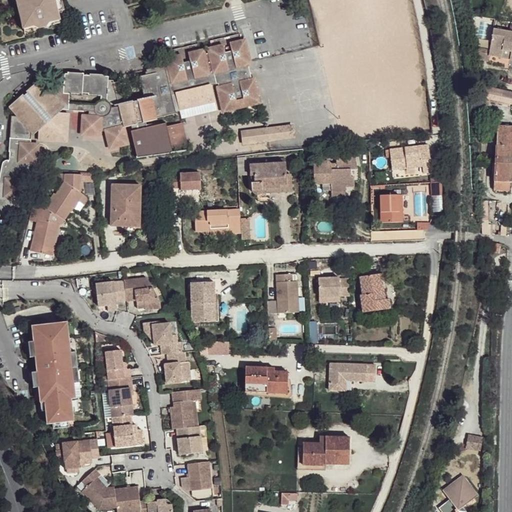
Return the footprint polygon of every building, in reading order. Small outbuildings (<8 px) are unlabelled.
[(16,0),(23,32),(55,25),(55,24),(57,24),(55,19),(62,18),(57,0),(16,0)] [(511,33),(495,30),(490,57),(503,59),(504,52),(511,53),(510,60),(511,60),(511,33)] [(244,39),(242,32),(212,39),(214,46),(225,44),(227,52),(232,51),(231,42),(244,39)] [(54,82),(46,72),(35,79),(37,82),(25,91),(23,89),(12,98),(18,108),(14,109),(10,143),(12,144),(11,152),(8,153),(5,154),(0,179),(0,192),(6,202),(12,198),(19,199),(20,189),(25,189),(25,186),(27,186),(28,173),(27,173),(28,164),(34,165),(35,159),(41,160),(42,144),(41,144),(41,141),(37,141),(37,131),(40,132),(46,127),(68,108),(71,105),(88,107),(88,111),(85,111),(85,113),(83,114),(82,129),(84,130),(84,132),(97,134),(98,132),(101,132),(102,129),(107,129),(108,131),(107,131),(111,147),(112,146),(113,148),(126,145),(126,142),(128,141),(125,126),(131,124),(132,131),(131,131),(137,157),(172,150),(166,123),(148,127),(146,119),(176,112),(173,98),(171,99),(170,93),(177,91),(210,85),(218,83),(219,89),(221,89),(222,91),(220,91),(224,107),(225,107),(226,109),(239,106),(237,99),(243,98),(245,105),(257,103),(257,101),(259,100),(255,80),(253,80),(249,62),(251,61),(246,41),(244,41),(244,39),(231,42),(232,51),(227,52),(225,44),(214,46),(213,47),(210,48),(211,51),(207,52),(206,49),(204,49),(203,47),(191,50),(192,58),(187,59),(185,52),(173,55),(172,55),(172,58),(171,58),(172,64),(165,65),(164,61),(146,66),(146,69),(145,69),(145,71),(139,73),(141,76),(143,76),(143,78),(142,79),(144,95),(127,99),(122,77),(117,78),(116,76),(113,76),(112,73),(96,71),(96,73),(90,72),(89,71),(74,69),(71,71),(70,77),(55,77),(54,82)] [(203,47),(202,41),(172,48),(173,55),(185,52),(187,59),(192,58),(191,50),(203,47)] [(214,102),(210,85),(177,91),(181,109),(214,102)] [(485,96),(511,101),(511,91),(485,86),(485,96)] [(75,138),(77,109),(68,108),(46,127),(45,136),(75,138)] [(511,126),(497,125),(493,191),(508,192),(508,181),(511,181),(511,126)] [(295,140),(292,126),(241,132),(243,147),(295,140)] [(429,145),(390,149),(391,168),(422,166),(422,172),(431,172),(429,145)] [(357,168),(354,153),(336,156),(336,164),(332,164),(327,161),(322,161),(319,165),(314,165),(313,183),(321,183),(321,187),(330,186),(330,192),(344,191),(344,186),(354,185),(353,176),(350,176),(350,169),(357,168)] [(288,174),(287,160),(251,161),(251,175),(255,175),(255,181),(252,181),(253,191),(255,194),(258,195),(261,193),(264,193),(294,191),(294,174),(288,174)] [(180,177),(170,177),(171,188),(180,188),(181,190),(201,189),(200,173),(180,174),(180,177)] [(81,192),(82,176),(69,175),(67,182),(60,194),(57,192),(48,205),(53,210),(63,217),(72,206),(74,207),(85,194),(81,192)] [(440,182),(430,182),(430,196),(440,196),(440,182)] [(141,219),(143,187),(114,185),(111,227),(126,228),(126,224),(140,224),(141,219)] [(400,194),(379,194),(379,222),(400,222),(400,194)] [(55,252),(60,223),(50,220),(53,210),(48,205),(47,205),(34,203),(30,218),(39,220),(33,248),(55,252)] [(238,232),(237,209),(228,210),(229,233),(238,232)] [(229,233),(228,210),(195,212),(196,230),(211,230),(211,233),(229,233)] [(250,237),(250,216),(241,217),(242,238),(250,237)] [(144,219),(141,219),(140,224),(126,224),(126,228),(126,233),(144,233),(144,219)] [(500,245),(491,244),(490,253),(499,254),(500,245)] [(358,257),(348,257),(349,269),(358,269),(358,257)] [(384,298),(380,271),(359,274),(362,293),(359,294),(361,311),(370,310),(369,300),(384,298)] [(290,281),(290,273),(277,273),(278,281),(290,281)] [(340,296),(350,295),(349,278),(339,278),(339,277),(319,278),(319,296),(340,296)] [(147,278),(124,280),(124,281),(126,300),(126,301),(136,300),(137,306),(145,305),(160,304),(147,278)] [(299,297),(299,280),(290,281),(278,281),(278,300),(267,300),(268,313),(279,312),(296,312),(295,297),(299,297)] [(124,281),(96,284),(98,306),(107,305),(116,304),(116,301),(126,300),(124,281)] [(215,293),(215,282),(191,282),(192,320),(211,320),(210,301),(215,300),(215,293)] [(388,307),(387,298),(384,298),(369,300),(370,310),(388,307)] [(152,321),(143,322),(144,330),(150,337),(153,337),(154,344),(160,344),(161,354),(167,353),(181,352),(180,342),(177,342),(176,334),(171,334),(170,323),(153,324),(152,321)] [(65,323),(34,327),(36,342),(38,358),(40,373),(42,388),(44,403),(48,402),(49,410),(51,425),(57,424),(72,422),(77,421),(76,414),(75,399),(79,399),(77,384),(73,353),(72,338),(67,338),(65,323)] [(268,328),(268,342),(278,341),(277,327),(268,328)] [(229,354),(229,341),(208,342),(208,354),(229,354)] [(120,350),(104,351),(108,380),(124,378),(129,377),(128,368),(123,369),(120,350)] [(181,352),(167,353),(168,363),(168,366),(164,367),(166,382),(190,379),(188,361),(185,361),(184,351),(181,352)] [(79,352),(73,353),(77,384),(83,383),(79,352)] [(375,364),(330,362),(329,389),(351,390),(352,380),(375,380),(375,364)] [(288,391),(289,370),(275,370),(267,370),(268,365),(247,364),(246,390),(288,391)] [(130,415),(133,415),(129,388),(109,390),(111,408),(118,407),(119,417),(130,415)] [(199,389),(172,391),(173,406),(169,407),(171,428),(176,427),(193,425),(191,400),(200,399),(199,389)] [(119,417),(112,418),(114,433),(116,447),(143,444),(141,429),(136,429),(132,430),(132,425),(130,415),(119,417)] [(205,424),(198,425),(201,451),(208,451),(205,424)] [(193,425),(176,427),(179,454),(201,451),(198,425),(193,425)] [(480,432),(467,430),(466,442),(478,445),(480,432)] [(114,433),(107,434),(108,448),(116,447),(114,433)] [(349,464),(350,436),(326,435),(325,441),(303,441),(302,463),(325,464),(325,463),(349,464)] [(96,440),(61,442),(61,446),(63,469),(65,469),(77,468),(78,468),(78,464),(83,463),(90,463),(90,458),(97,458),(96,440)] [(208,460),(187,462),(189,477),(182,478),(183,487),(187,489),(211,487),(208,460)] [(477,489),(462,470),(443,485),(448,492),(449,493),(440,501),(448,511),(464,511),(463,510),(466,507),(462,502),(477,489)] [(101,509),(117,507),(115,488),(115,486),(107,487),(97,479),(100,476),(94,471),(82,484),(87,488),(83,493),(101,509)] [(139,486),(115,488),(117,507),(117,511),(141,511),(139,486)] [(449,493),(448,492),(436,502),(444,511),(448,511),(440,501),(449,493)] [(157,500),(147,501),(148,511),(173,511),(172,503),(168,503),(166,502),(166,498),(157,499),(157,500)]
